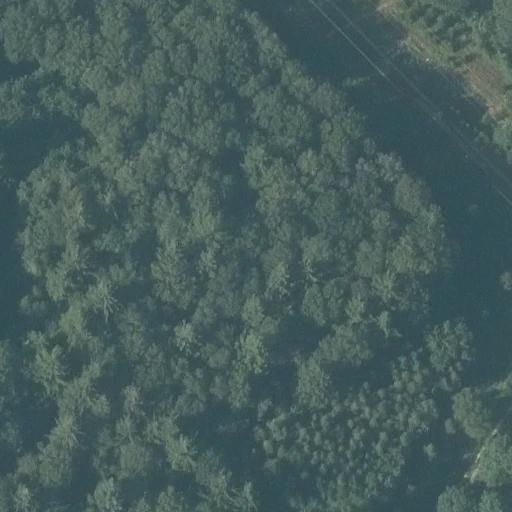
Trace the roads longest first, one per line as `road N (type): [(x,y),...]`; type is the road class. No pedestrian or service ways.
road 1 (track): [(90,511),(294,176),(333,39),(383,0)]
road 2 (track): [(443,511),(511,407)]
